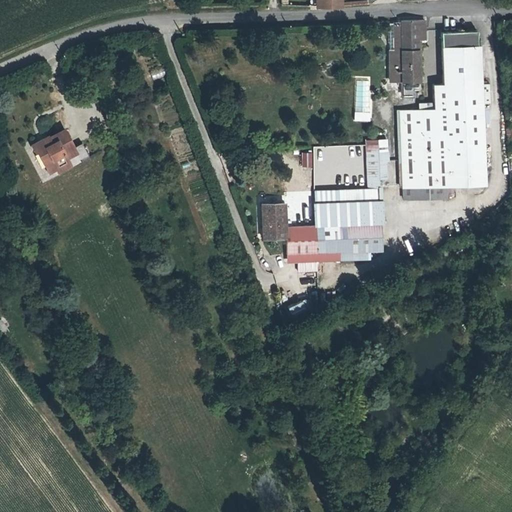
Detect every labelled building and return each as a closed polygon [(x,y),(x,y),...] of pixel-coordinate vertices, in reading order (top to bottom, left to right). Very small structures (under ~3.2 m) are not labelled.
[(401,23),(401,27),(401,53),(393,53),(388,53),(388,67),(393,67),(401,67),(402,83),(402,92),(420,91),(418,22),(401,23)] [(401,53),(401,27),(392,27),(393,53),(401,53)] [(481,104),(481,84),(479,46),(477,46),(476,32),(440,34),(442,86),(445,186),(484,185),(482,135),(481,104)] [(160,66),(150,72),(154,80),(164,74),(160,66)] [(401,67),(393,67),(393,82),(402,83),(401,67)] [(354,80),(354,121),(370,121),(370,80),(354,80)] [(490,84),(481,84),(481,104),(490,103),(490,84)] [(400,187),(445,186),(442,86),(432,86),(432,110),(397,112),(400,187)] [(37,151),(45,169),(53,164),(55,168),(66,162),(69,168),(78,185),(91,178),(75,148),(73,149),(64,130),(47,138),(46,137),(30,146),(34,152),(37,151)] [(314,195),(315,230),(316,257),(339,257),(339,264),(368,263),(367,256),(381,256),(379,228),(377,192),(377,183),(384,183),(383,156),(386,156),(385,144),(365,145),(367,195),(314,195)] [(302,153),(302,167),(312,167),(312,153),(302,153)] [(66,162),(55,168),(56,171),(58,173),(69,168),(66,162)] [(53,164),(45,169),(49,175),(56,171),(55,168),(53,164)] [(445,186),(400,187),(401,197),(445,196),(445,186)] [(285,230),(283,206),(261,208),(263,242),(285,242),(286,258),(316,257),(315,230),(285,230)] [(316,257),(286,258),(287,266),(316,265),(316,257)] [(339,257),(316,257),(316,265),(339,264),(339,257)] [(287,308),(292,319),(307,312),(302,301),(287,308)]
